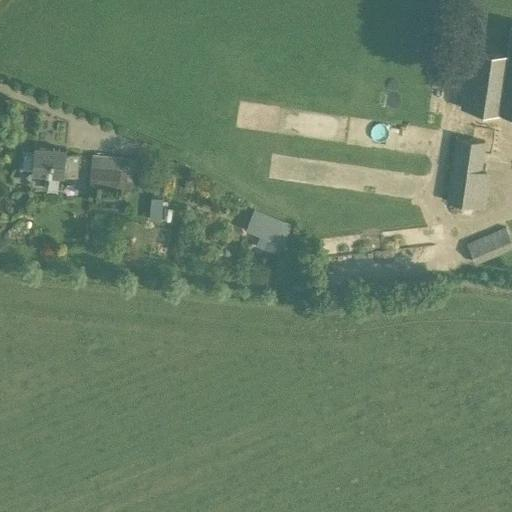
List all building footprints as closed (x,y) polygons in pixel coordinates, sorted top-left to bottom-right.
[(511,115),(511,62),(506,62),(507,54),(468,49),(460,108),(511,115)] [(489,171),(482,170),(485,141),(455,136),(445,200),(484,206),(489,171)] [(34,148),(32,174),(77,177),(79,156),(66,155),(66,150),(34,148)] [(136,188),(139,158),(92,154),(89,185),(136,188)] [(282,244),(291,225),(254,209),(245,228),(282,244)] [(476,264),(511,248),(511,241),(505,226),(467,243),(476,264)]
